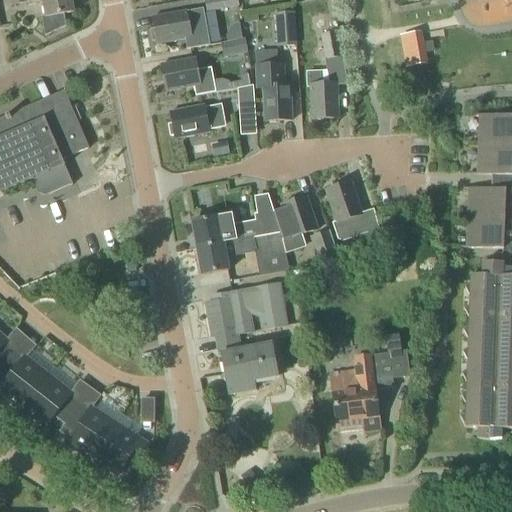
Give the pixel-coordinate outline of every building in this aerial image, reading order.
[(70,0),(9,0),(10,7),(26,5),(26,8),(43,5),(45,18),(41,19),(44,38),(65,28),(63,16),(73,14),(70,0)] [(207,14),(239,8),(237,0),(204,0),(207,14)] [(329,14),(327,4),(319,6),(321,16),(329,14)] [(186,14),(186,13),(152,19),(154,31),(150,31),(152,43),(156,42),(157,46),(185,41),(187,52),(209,48),(203,11),(186,14)] [(277,49),(297,48),(294,14),(274,15),(277,49)] [(423,44),(421,34),(421,33),(399,37),(399,38),(403,57),(424,53),(423,44)] [(325,61),(325,62),(342,60),(338,34),(333,35),(320,37),(325,61)] [(223,59),(247,54),(245,41),(220,45),(223,59)] [(250,88),(248,76),(239,78),(240,83),(229,85),(229,84),(221,81),(213,83),(211,70),(197,72),(195,60),(160,66),(166,94),(193,89),(195,98),(214,94),(214,95),(235,91),(237,91),(250,88)] [(278,80),(278,67),(255,68),(256,91),(263,90),(264,123),(291,122),(290,88),(282,88),(282,80),(278,80)] [(338,120),(337,88),(323,88),(323,73),(305,73),(306,89),(310,90),(311,121),(338,120)] [(250,88),(237,91),(240,138),(256,137),(253,88),(250,88)] [(88,150),(64,93),(0,120),(0,195),(33,181),(36,189),(51,194),(72,185),(64,166),(89,155),(87,150),(88,150)] [(226,129),(222,107),(221,106),(204,110),(203,108),(170,114),(172,126),(168,127),(170,138),(174,138),(175,140),(208,134),(208,132),(226,129)] [(511,117),(479,116),(476,176),(490,177),(490,191),(468,190),(466,250),(502,251),(502,256),(511,256),(511,264),(511,265),(511,117)] [(361,215),(351,184),(325,193),(335,224),(331,225),(337,242),(342,244),(368,236),(374,255),(384,251),(378,232),(379,232),(373,211),(361,215)] [(279,235),(274,218),(268,196),(253,199),(256,216),(253,216),(254,222),(232,226),(231,217),(219,219),(191,224),(196,250),(256,239),(279,235)] [(298,238),(317,232),(306,199),(280,207),(283,215),(274,218),(279,235),(286,260),(303,254),(298,238)] [(320,270),(340,263),(329,232),(309,239),(320,270)] [(256,239),(196,250),(201,277),(228,272),(226,258),(254,253),(256,262),(259,277),(289,272),(286,260),(279,235),(256,239)] [(511,264),(511,256),(502,256),(501,265),(482,264),(481,277),(470,277),(465,430),(478,430),(477,441),(501,442),(501,431),(511,431),(511,265),(511,264)] [(311,269),(303,272),(306,280),(314,278),(311,269)] [(271,347),(242,352),(239,337),(254,334),(251,317),(258,321),(261,334),(288,329),(281,285),(211,298),(212,304),(205,305),(211,335),(215,335),(219,358),(221,357),(228,397),(255,392),(253,382),(277,378),(271,347)] [(380,433),(374,392),(393,390),(392,380),(404,378),(399,335),(384,337),(386,355),(353,359),(353,372),(329,375),(337,435),(363,432),(364,435),(380,433)] [(0,337),(0,368),(13,354),(4,347),(6,344),(5,342),(0,337)] [(13,354),(0,368),(0,374),(7,381),(0,389),(0,393),(12,403),(10,405),(20,413),(47,378),(24,359),(22,362),(13,354)] [(47,378),(20,413),(29,420),(31,418),(45,429),(54,418),(64,425),(78,406),(68,399),(71,396),(47,378)] [(65,425),(63,428),(73,436),(70,441),(67,445),(82,455),(80,457),(90,464),(114,426),(95,413),(92,411),(90,410),(88,413),(78,406),(64,425),(65,425)] [(114,426),(90,464),(101,470),(102,468),(117,478),(127,463),(135,468),(149,448),(135,439),(114,426)]
